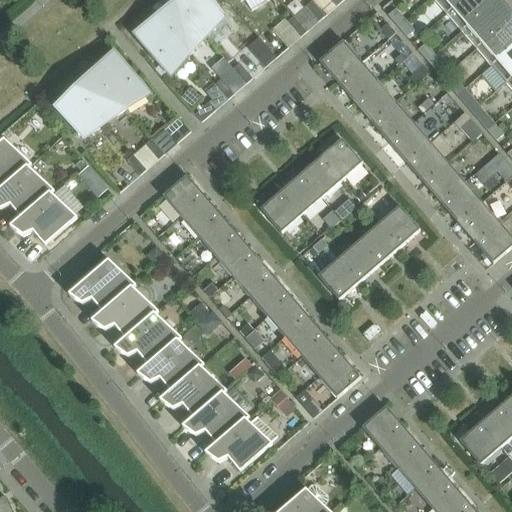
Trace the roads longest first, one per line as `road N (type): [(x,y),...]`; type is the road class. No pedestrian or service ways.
road 1 (residential): [(31,295),(371,0)]
road 2 (residential): [(240,511),(511,277)]
road 3 (residential): [(202,511),(31,295)]
